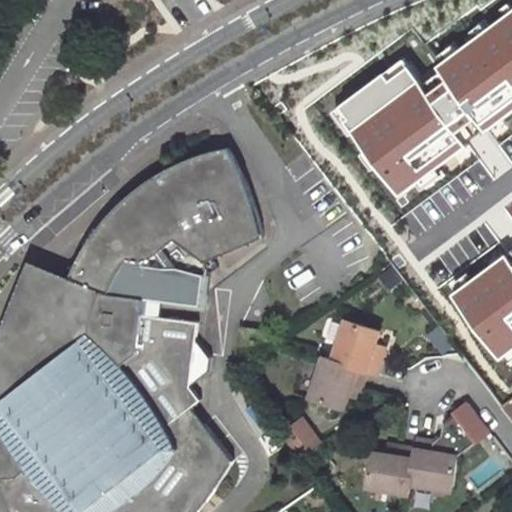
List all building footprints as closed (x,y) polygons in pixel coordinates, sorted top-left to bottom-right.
[(511,13),(432,74),(475,131),(511,102),(511,13)] [(345,140),(389,198),(457,146),(414,89),(345,140)] [(0,511),(198,511),(217,487),(233,460),(192,407),(201,400),(191,386),(184,383),(179,378),(176,373),(175,367),(175,365),(189,354),(196,355),(200,323),(143,316),(146,298),(202,306),(208,262),(265,237),(256,206),(245,177),(238,180),(227,158),(211,162),(195,168),(167,180),(145,194),(132,204),(122,212),(105,231),(89,252),(59,277),(66,285),(60,289),(55,283),(50,286),(46,291),(45,295),(45,300),(7,331),(0,336),(0,511)] [(505,360),(511,354),(511,261),(460,302),(505,360)] [(30,267),(7,331),(45,300),(45,295),(46,291),(50,286),(55,283),(60,289),(66,285),(59,277),(30,267)] [(349,322),(337,362),(371,372),(381,375),(386,360),(376,357),(379,346),(383,332),(349,322)] [(240,328),(234,372),(285,334),(240,328)] [(379,346),(376,357),(386,360),(389,349),(379,346)] [(328,359),(315,400),(350,411),(353,398),(357,387),(366,389),(371,372),(337,362),(328,359)] [(357,387),(353,398),(363,401),(366,389),(357,387)] [(511,397),(502,405),(511,417),(511,397)] [(485,437),(492,432),(471,404),(450,419),(447,436),(442,440),(441,449),(464,453),(466,444),(481,432),(485,437)] [(323,448),(296,412),(276,427),(301,459),(323,448)] [(466,444),(464,453),(485,437),(481,432),(466,444)] [(415,482),(445,487),(458,490),(464,453),(441,449),(442,440),(424,437),(422,446),(415,482)] [(394,441),(391,451),(402,454),(404,443),(394,441)] [(372,485),(413,492),(415,482),(422,446),(404,443),(402,454),(391,451),(379,449),(372,485)]
